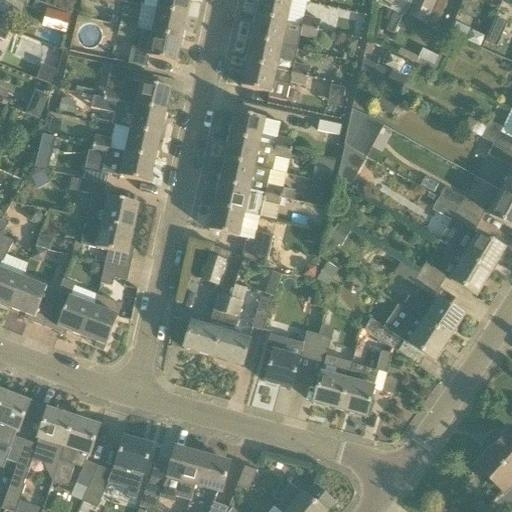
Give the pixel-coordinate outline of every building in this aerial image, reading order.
[(144,0),(143,7),(157,10),(187,17),(187,15),(190,0),(144,0)] [(260,0),(256,18),(286,24),(292,1),(289,0),(260,0)] [(376,0),(375,4),(386,9),(402,16),(405,17),(412,0),(376,0)] [(414,0),(407,16),(428,25),(428,23),(437,26),(447,0),(414,0)] [(122,17),(120,26),(136,30),(152,33),(182,40),(183,36),(187,17),(157,10),(143,7),(141,6),(138,20),(122,17)] [(393,35),(402,16),(386,9),(382,19),(390,21),(385,31),(393,35)] [(59,14),(54,31),(66,34),(71,17),(59,14)] [(255,23),(251,41),(281,48),(286,24),(256,18),(255,23)] [(319,31),(321,22),(304,18),(302,28),(319,31)] [(497,48),(507,25),(494,20),(485,43),(497,48)] [(461,41),(471,28),(460,21),(451,34),(461,41)] [(0,38),(6,41),(10,30),(0,26),(0,38)] [(120,26),(118,36),(134,39),(136,30),(120,26)] [(302,28),(300,37),(317,41),(319,31),(302,28)] [(152,33),(146,58),(176,65),(182,40),(152,33)] [(346,39),(343,51),(355,54),(358,42),(346,39)] [(281,48),(251,41),(246,64),(292,75),(308,78),(310,69),(294,65),(297,55),(297,51),(281,48)] [(397,56),(431,72),(438,58),(422,50),(418,59),(400,50),(397,56)] [(286,103),(290,86),(290,84),(305,87),(308,78),(292,75),(246,64),(241,88),(269,95),(268,99),(286,103)] [(377,66),(371,79),(384,86),(391,73),(377,66)] [(133,82),(136,72),(112,67),(109,82),(124,85),(125,81),(133,82)] [(46,68),(41,81),(52,85),(57,72),(46,68)] [(106,90),(104,100),(120,104),(136,106),(135,107),(166,113),(171,90),(141,83),(138,96),(106,90)] [(329,101),(345,103),(347,89),(331,86),(329,101)] [(393,116),(400,102),(383,93),(375,107),(393,116)] [(59,112),(75,116),(77,104),(62,100),(59,112)] [(30,106),(26,115),(39,120),(43,112),(30,106)] [(130,130),(160,137),(166,113),(135,107),(130,130)] [(230,138),(292,152),(294,143),(278,139),(281,125),(265,120),(235,114),(230,138)] [(339,136),(341,127),(320,122),(318,131),(339,136)] [(363,139),(382,147),(389,131),(371,122),(363,139)] [(486,130),(482,138),(493,144),(511,153),(511,140),(499,134),(502,129),(490,123),(486,130)] [(112,141),(110,151),(125,154),(155,161),(160,137),(130,130),(130,131),(115,128),(112,141)] [(112,141),(95,137),(92,147),(110,151),(112,141)] [(290,161),(292,152),(230,138),(225,161),(270,172),(272,172),(275,158),(290,161)] [(510,167),(511,162),(511,153),(493,144),(488,156),(510,167)] [(90,156),(108,160),(110,151),(92,147),(91,153),(90,156)] [(152,174),(155,161),(125,154),(110,151),(108,160),(90,156),(91,153),(88,152),(84,170),(104,175),(150,185),(152,174)] [(38,153),(34,169),(48,172),(52,156),(38,153)] [(312,179),(331,184),(336,163),(317,159),(312,179)] [(224,166),(219,185),(249,192),(281,199),(284,189),(269,186),(267,186),(270,172),(225,161),(224,166)] [(349,187),(358,174),(341,164),(337,182),(349,187)] [(511,174),(503,192),(511,196),(511,174)] [(69,191),(78,192),(80,181),(72,179),(69,191)] [(105,186),(81,180),(80,181),(78,192),(93,196),(103,198),(105,186)] [(219,185),(214,208),(244,215),(260,218),(263,203),(280,207),(280,205),(281,199),(249,192),(219,185)] [(284,189),(281,199),(293,201),(295,192),(284,189)] [(442,201),(480,222),(486,212),(445,189),(439,200),(442,201)] [(511,228),(511,196),(503,192),(489,216),(511,228)] [(108,199),(103,198),(93,196),(87,220),(133,231),(139,206),(116,201),(108,199)] [(439,200),(433,211),(436,212),(451,221),(464,228),(452,249),(492,273),(506,251),(479,235),(478,234),(477,235),(473,233),(480,222),(442,201),(439,200)] [(239,239),(244,215),(214,208),(209,232),(239,239)] [(29,212),(27,218),(30,223),(35,225),(40,223),(42,217),(39,211),(34,210),(29,212)] [(87,220),(82,244),(81,246),(82,247),(96,250),(108,253),(106,265),(130,270),(132,259),(133,255),(128,254),(133,231),(87,220)] [(338,226),(329,239),(341,247),(350,234),(338,226)] [(246,240),(243,256),(268,261),(272,240),(273,237),(256,233),(254,242),(246,240)] [(35,247),(50,252),(53,240),(39,235),(35,247)] [(13,242),(2,237),(0,240),(0,262),(3,263),(13,242)] [(81,254),(82,247),(81,246),(82,244),(75,243),(72,257),(78,258),(79,253),(81,254)] [(35,249),(31,260),(37,262),(43,264),(46,253),(35,249)] [(451,250),(445,261),(457,268),(450,279),(452,280),(450,282),(477,298),(492,273),(452,249),(451,250)] [(209,257),(202,281),(218,286),(226,262),(209,257)] [(67,270),(70,261),(64,259),(61,268),(67,270)] [(100,276),(102,266),(91,264),(90,269),(94,275),(100,276)] [(426,264),(420,274),(441,287),(447,277),(438,272),(426,264)] [(106,265),(103,277),(101,284),(112,286),(113,279),(127,282),(130,270),(106,265)] [(337,271),(327,265),(317,281),(327,287),(337,271)] [(305,271),(304,277),(314,279),(315,269),(310,268),(305,271)] [(0,270),(0,305),(10,309),(22,279),(0,270)] [(257,293),(274,298),(281,276),(264,271),(257,293)] [(441,287),(420,274),(413,285),(434,299),(441,287)] [(22,279),(10,309),(26,316),(32,318),(30,323),(31,323),(44,328),(53,306),(42,301),(45,290),(46,288),(22,279)] [(63,281),(60,289),(44,328),(58,334),(60,329),(81,338),(93,308),(71,299),(75,286),(63,281)] [(231,300),(212,358),(242,368),(249,341),(234,337),(235,332),(244,304),(243,304),(247,290),(234,286),(230,300),(231,300)] [(184,350),(212,358),(231,300),(218,296),(208,329),(192,324),(184,350)] [(93,308),(81,338),(106,347),(118,318),(117,318),(122,306),(97,297),(93,308)] [(251,328),(263,332),(273,302),(261,298),(251,328)] [(408,298),(401,308),(410,314),(450,340),(465,317),(440,300),(431,313),(408,298)] [(371,321),(364,331),(392,349),(397,353),(404,343),(426,357),(435,363),(447,345),(450,340),(419,319),(410,314),(395,336),(383,329),(371,321)] [(392,349),(364,331),(361,330),(357,344),(382,352),(377,372),(379,373),(386,374),(387,368),(392,349)] [(291,390),(300,360),(301,356),(312,360),(319,337),(306,333),(303,346),(270,336),(266,350),(273,353),(264,383),(291,390)] [(319,337),(312,360),(324,364),(326,357),(331,340),(319,337)] [(339,361),(334,378),(321,375),(313,404),(339,412),(350,372),(352,364),(339,361)] [(394,395),(401,372),(387,368),(386,374),(379,373),(377,379),(374,390),(394,395)] [(350,372),(339,412),(366,419),(374,390),(377,379),(350,372)] [(0,447),(9,451),(6,460),(17,465),(26,442),(14,437),(16,433),(18,434),(30,404),(26,403),(13,398),(4,394),(0,404),(0,447)] [(2,509),(10,511),(15,511),(25,487),(23,486),(33,459),(34,456),(58,464),(73,419),(47,411),(37,441),(39,441),(37,445),(26,442),(17,465),(5,498),(6,498),(2,509)] [(57,467),(53,483),(58,485),(67,488),(74,467),(71,466),(75,453),(88,457),(90,458),(99,428),(73,419),(58,464),(57,466),(57,467)] [(476,468),(502,492),(505,494),(511,485),(511,430),(510,430),(476,468)] [(138,494),(150,455),(152,447),(123,439),(116,467),(114,467),(111,474),(98,468),(89,490),(79,511),(86,511),(89,506),(97,510),(108,484),(115,486),(126,490),(129,491),(127,498),(137,500),(138,494)] [(168,479),(162,488),(177,493),(176,498),(189,502),(191,502),(195,487),(203,458),(176,450),(168,479)] [(203,458),(195,487),(222,494),(222,491),(230,465),(203,458)] [(83,469),(77,485),(88,489),(89,490),(98,468),(86,464),(85,463),(83,469)] [(245,468),(237,488),(248,492),(256,472),(245,468)] [(294,506),(289,511),(326,511),(334,504),(315,488),(307,497),(290,483),(280,494),(294,506)] [(159,499),(162,488),(147,484),(140,508),(152,511),(155,511),(159,500),(159,499)] [(39,511),(40,510),(20,502),(16,511),(39,511)]
